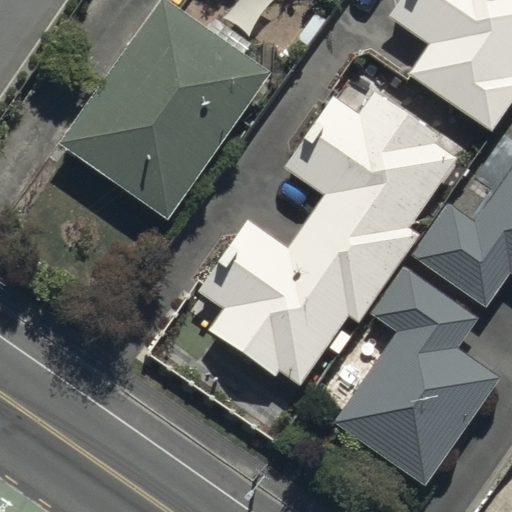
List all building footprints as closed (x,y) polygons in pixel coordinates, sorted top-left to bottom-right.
[(428,56),(407,88),(490,144),(511,111),(511,0),(407,0),(388,29),(428,56)] [(215,30),(206,42),(161,10),(57,156),(166,233),(270,87),(243,68),(251,56),(215,30)] [(224,319),(207,345),(295,403),(346,328),(357,336),(418,246),(409,240),(456,170),(435,156),(440,149),(371,103),(356,125),(334,111),(313,141),(326,149),(299,189),(325,206),(290,258),(249,231),(200,303),(224,319)] [(446,213),(408,267),(485,320),(509,286),(511,288),(511,179),(475,233),(446,213)] [(477,328),(402,276),(368,324),(395,343),(332,431),(422,494),(498,387),(456,357),(477,328)]
